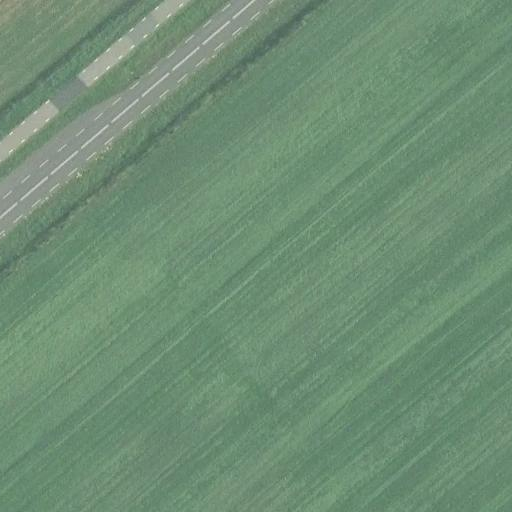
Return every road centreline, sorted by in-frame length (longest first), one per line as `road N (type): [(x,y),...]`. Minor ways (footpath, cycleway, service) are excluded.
road 1 (primary): [(0,217),(253,0)]
road 2 (unclassified): [(0,152),(177,0)]
